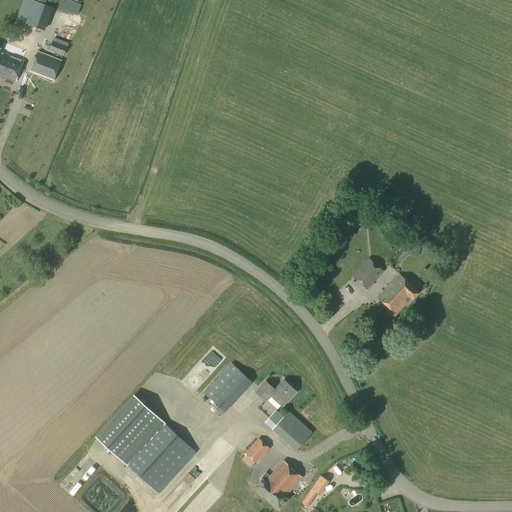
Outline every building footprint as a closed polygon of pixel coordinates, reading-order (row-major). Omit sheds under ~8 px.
[(44,31),(53,8),(32,0),(23,0),(15,20),(44,31)] [(63,56),(68,43),(54,38),(49,51),(63,56)] [(12,57),(0,52),(0,76),(14,82),(22,61),(21,60),(23,54),(14,51),(12,57)] [(54,81),(62,60),(38,51),(30,72),(54,81)] [(359,227),(369,210),(351,199),(341,216),(359,227)] [(418,257),(421,245),(413,242),(410,254),(418,257)] [(367,290),(383,272),(368,258),(352,276),(367,290)] [(411,299),(418,292),(398,275),(377,298),(395,314),(406,302),(407,303),(411,299)] [(225,412),(252,382),(231,363),(204,393),(225,412)] [(296,392),(283,380),(274,390),(265,382),(255,392),(265,402),(271,396),(282,407),(296,392)] [(165,392),(174,396),(179,385),(169,381),(165,392)] [(159,494),(196,452),(133,395),(95,436),(159,494)] [(300,453),(316,435),(290,411),(279,422),(275,418),(269,424),(300,453)] [(257,464),(270,448),(258,438),(245,453),(257,464)] [(89,457),(82,465),(93,474),(100,466),(89,457)] [(301,478),(283,461),(269,477),(266,474),(262,478),(263,478),(255,486),(280,508),(288,499),(285,496),(301,478)] [(204,465),(171,504),(181,511),(182,511),(215,474),(204,465)] [(80,471),(66,484),(75,495),(89,481),(80,471)] [(89,501),(102,511),(109,511),(121,499),(104,484),(89,501)] [(320,495),(322,491),(313,485),(302,503),(308,507),(317,493),(320,495)] [(203,511),(210,511),(227,496),(217,486),(197,506),(203,511)]
